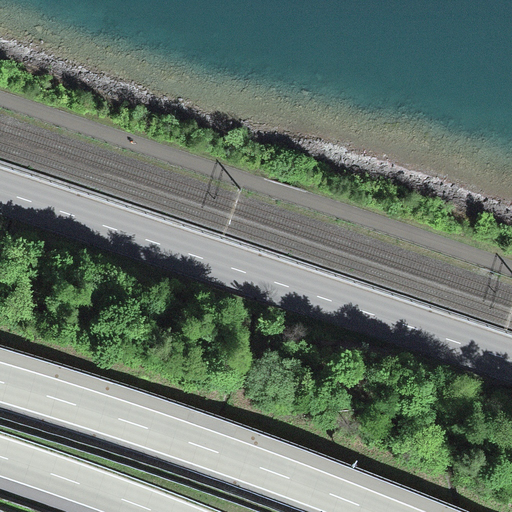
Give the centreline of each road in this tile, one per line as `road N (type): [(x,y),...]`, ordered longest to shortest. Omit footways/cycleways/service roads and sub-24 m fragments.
road 1 (track): [(511,267),(0,97)]
road 2 (primary): [(511,360),(0,191)]
road 3 (motorway): [(377,511),(0,381)]
road 4 (motorway): [(0,458),(151,511)]
